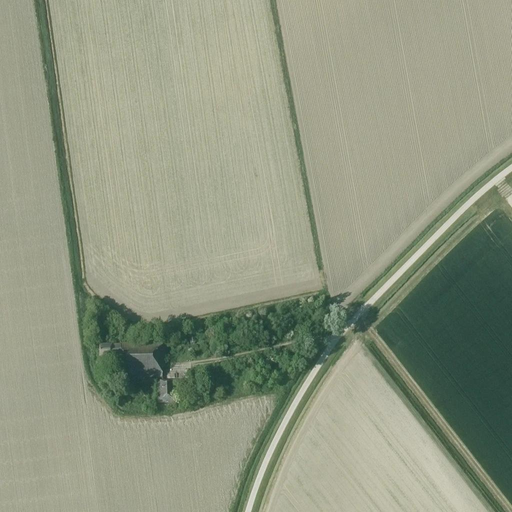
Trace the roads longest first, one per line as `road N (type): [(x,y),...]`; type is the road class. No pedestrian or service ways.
road 1 (unclassified): [(337,335),(468,202),(511,169)]
road 2 (unclassified): [(337,335),(286,409),(244,511)]
